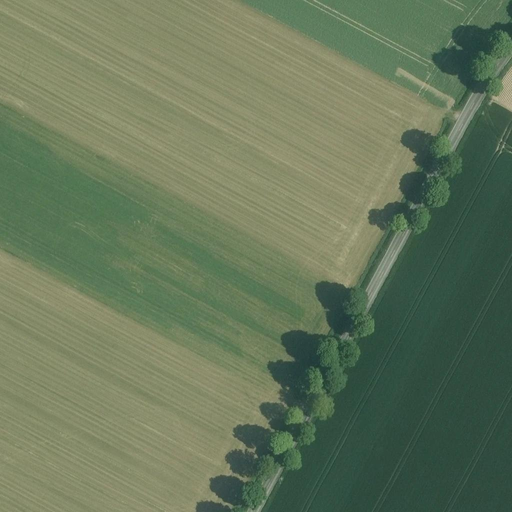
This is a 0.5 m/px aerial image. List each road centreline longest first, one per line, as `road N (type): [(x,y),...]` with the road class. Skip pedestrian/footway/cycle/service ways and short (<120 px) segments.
road 1 (secondary): [(253,511),(436,171),(511,47)]
road 2 (track): [(302,418),(426,477),(511,492)]
